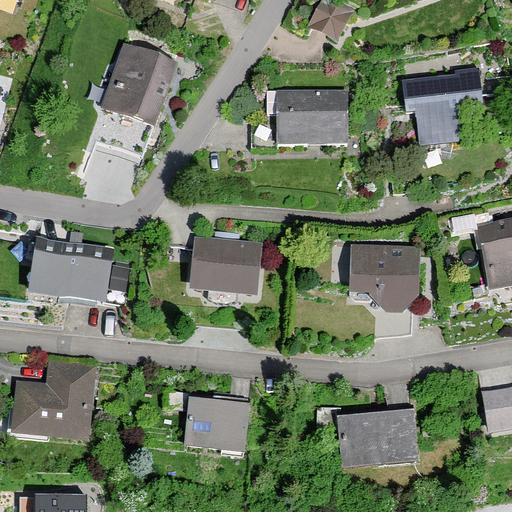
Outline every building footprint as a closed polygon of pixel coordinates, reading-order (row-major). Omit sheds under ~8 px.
[(178,0),(223,16),(228,0),(178,0)] [(329,0),(322,0),(310,25),(335,38),(350,11),(329,0)] [(128,58),(108,122),(163,139),(182,74),(128,58)] [(477,73),(404,78),(407,133),(480,128),(477,73)] [(348,93),(273,93),(273,145),(348,145),(348,93)] [(511,220),(479,227),(491,289),(511,285),(511,220)] [(261,244),(194,236),(188,285),(255,293),(261,244)] [(109,247),(36,238),(29,294),(102,303),(109,247)] [(419,248),(351,245),(349,301),(416,304),(419,248)] [(45,382),(15,380),(10,433),(87,440),(94,367),(47,362),(45,382)] [(511,391),(486,393),(488,439),(511,438),(511,391)] [(189,396),(183,444),(244,451),(250,403),(189,396)] [(337,416),(342,467),(419,459),(414,409),(337,416)] [(87,511),(87,494),(36,494),(35,511),(87,511)]
